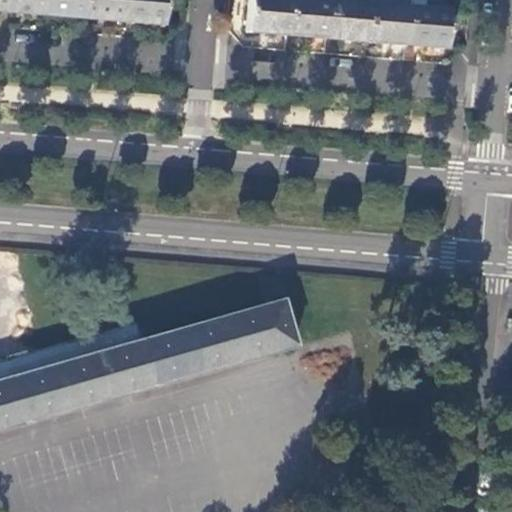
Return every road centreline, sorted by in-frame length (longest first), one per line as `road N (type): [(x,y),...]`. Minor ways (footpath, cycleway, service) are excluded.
road 1 (tertiary): [(0,213),(482,254)]
road 2 (residential): [(495,89),(202,63)]
road 3 (tertiary): [(488,181),(195,157)]
road 4 (residential): [(463,511),(482,254)]
road 5 (residential): [(202,63),(0,45)]
road 6 (tertiary): [(195,157),(0,141)]
